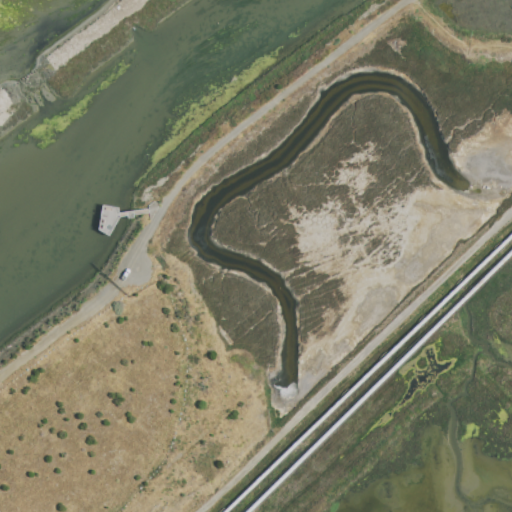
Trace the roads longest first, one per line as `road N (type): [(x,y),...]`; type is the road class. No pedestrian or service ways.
road 1 (track): [(197,511),(511,208)]
road 2 (track): [(404,0),(174,187),(129,271)]
road 3 (track): [(0,378),(129,271)]
